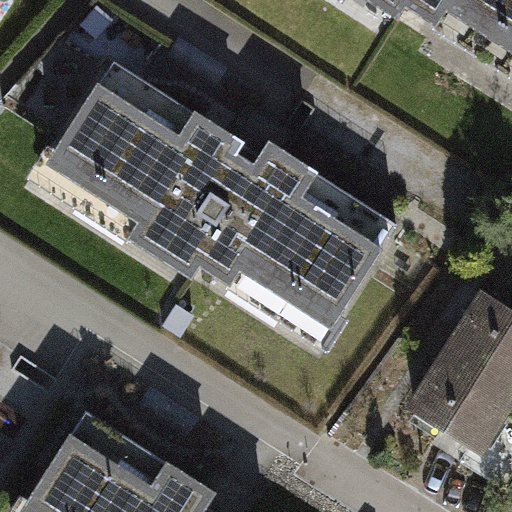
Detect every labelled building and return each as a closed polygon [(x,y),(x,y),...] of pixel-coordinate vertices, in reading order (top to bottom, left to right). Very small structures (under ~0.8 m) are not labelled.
[(511,0),(322,0),(319,5),(384,45),(393,32),(424,51),(431,39),(511,88),(511,0)] [(113,36),(97,21),(78,42),(93,57),(113,36)] [(230,149),(110,76),(41,190),(128,243),(115,265),(180,304),(188,291),(323,373),(400,248),(278,174),(290,155),(244,127),(230,149)] [(467,467),(511,400),(511,326),(477,303),(398,421),(467,467)] [(195,333),(175,320),(163,339),(183,352),(195,333)] [(195,505),(77,429),(23,511),(255,511),(256,511),(210,483),(195,505)]
